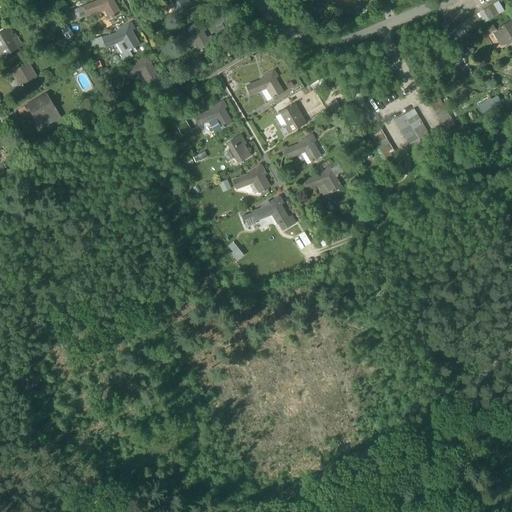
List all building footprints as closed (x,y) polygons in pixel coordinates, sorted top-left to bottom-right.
[(103,9),(110,19),(119,14),(111,0),(100,0),(98,1),(83,7),(86,15),(103,9)] [(171,0),(168,2),(178,19),(184,16),(182,13),(191,7),(187,0),(171,0)] [(493,4),(499,14),(504,11),(498,1),(493,4)] [(493,4),(488,7),(484,10),(479,13),(474,16),(469,19),(464,22),(459,25),(454,28),(449,31),(455,40),(460,37),(465,34),(470,31),(475,29),(479,26),(484,23),(489,20),(494,17),(499,14),(493,4)] [(79,18),(86,15),(83,7),(76,10),(79,18)] [(493,31),(502,45),(508,42),(509,44),(511,42),(511,22),(511,21),(493,31)] [(125,46),(128,51),(129,51),(138,45),(130,31),(133,29),(130,24),(119,30),(120,32),(118,33),(102,39),(104,46),(105,47),(115,43),(122,41),(125,46)] [(200,52),(210,46),(206,39),(202,31),(205,30),(202,24),(191,31),(192,32),(190,34),(174,40),(177,48),(194,41),(200,52)] [(67,26),(60,30),(67,40),(73,36),(67,26)] [(4,48),(8,54),(18,48),(12,37),(10,34),(7,29),(0,32),(0,48),(1,50),(4,48)] [(85,33),(77,38),(80,43),(88,39),(85,33)] [(12,37),(18,48),(21,46),(15,35),(12,37)] [(99,48),(104,46),(102,39),(101,37),(96,39),(98,44),(99,48)] [(211,37),(206,39),(210,46),(215,44),(211,37)] [(115,43),(121,54),(124,52),(121,48),(125,46),(122,41),(115,43)] [(132,56),(129,51),(128,51),(125,46),(121,48),(124,52),(121,54),(119,55),(123,62),(132,56)] [(141,73),(147,83),(157,77),(149,63),(152,61),(148,56),(138,62),(139,64),(137,65),(120,71),(124,79),(141,73)] [(76,58),(66,63),(72,73),(81,68),(76,58)] [(10,70),(20,86),(35,77),(27,63),(15,70),(14,67),(10,70)] [(266,88),(273,99),(283,93),(275,78),(278,77),(274,71),(264,78),(265,79),(262,81),(246,87),(249,94),(260,90),(266,88)] [(267,102),(273,99),(266,88),(260,90),(267,102)] [(154,98),(157,104),(161,101),(167,99),(164,93),(154,98)] [(55,111),(55,110),(56,109),(55,107),(54,108),(46,94),(24,107),(28,113),(30,112),(34,119),(36,123),(47,116),(51,122),(59,117),(55,111)] [(499,94),(477,103),(481,114),(503,104),(499,94)] [(454,125),(452,120),(449,115),(446,110),(443,105),(440,100),(439,99),(437,96),(427,101),(430,106),(433,111),(436,116),(439,121),(442,126),(445,131),(454,125)] [(215,118),(221,129),(231,123),(223,108),(226,107),(223,101),(214,106),(215,108),(210,111),(195,116),(197,124),(206,121),(215,118)] [(286,123),(291,132),(305,124),(293,104),(280,112),(281,114),(275,117),(281,126),(286,123)] [(18,111),(22,117),(28,113),(24,107),(18,111)] [(414,109),(404,115),(394,121),(397,126),(400,131),(403,136),(406,140),(409,145),(412,150),(421,145),(431,139),(428,134),(425,129),(422,124),(419,119),(417,114),(414,109)] [(215,118),(206,121),(213,133),(221,129),(215,118)] [(181,135),(191,131),(186,120),(176,125),(181,135)] [(398,159),(395,154),(392,149),(389,144),(386,138),(383,133),(380,128),(370,134),(373,139),(376,144),(379,150),(382,155),(385,160),(388,165),(398,159)] [(226,143),(238,163),(249,156),(242,143),(244,142),(240,135),(226,143)] [(304,152),(311,163),(321,156),(312,142),(315,140),(312,135),(302,141),(303,143),(300,145),(284,150),(287,158),(300,153),(304,152)] [(307,165),(311,163),(304,152),(300,153),(307,165)] [(253,182),(259,193),(269,187),(263,177),(266,175),(260,165),(250,172),(251,174),(248,175),(232,181),(235,189),(253,182)] [(325,183),(331,194),(341,187),(333,173),(336,171),(333,166),(322,172),(323,174),(320,176),(305,181),(307,189),(325,183)] [(227,179),(219,183),(223,191),(230,188),(227,179)] [(280,224),(284,230),(295,223),(291,216),(288,218),(280,205),(283,203),(279,197),(269,203),(269,202),(260,207),(261,209),(251,213),(254,221),(272,214),(278,225),(280,224)] [(233,241),(227,246),(237,260),(243,255),(233,241)]
